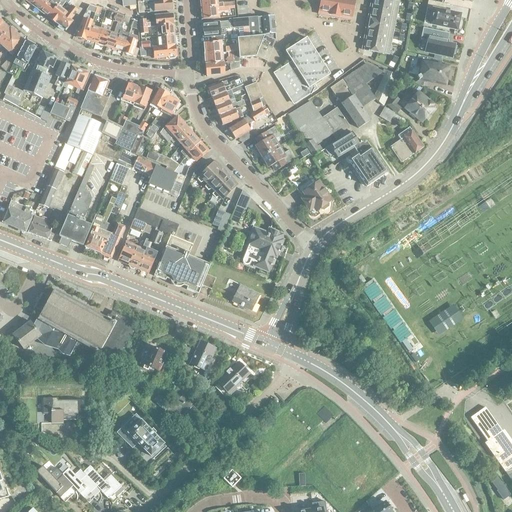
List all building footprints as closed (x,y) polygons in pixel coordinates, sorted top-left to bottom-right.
[(48,0),(36,0),(32,5),(40,12),(48,0)] [(48,18),(61,0),(54,0),(53,2),(50,0),(48,0),(40,12),(47,17),(47,18),(48,18)] [(61,0),(48,18),(56,25),(66,12),(61,8),(66,2),(68,3),(70,0),(61,0)] [(171,0),(162,0),(153,1),(154,12),(172,10),(171,0)] [(223,8),(222,3),(222,2),(218,3),(217,0),(199,0),(200,9),(223,8)] [(330,14),(332,0),(320,0),(319,12),(330,14)] [(332,0),(330,14),(340,16),(343,0),(332,0)] [(343,0),(340,16),(351,18),(354,0),(343,0)] [(397,12),(399,1),(392,0),(373,0),(372,7),(397,12)] [(66,12),(56,25),(57,25),(59,26),(58,27),(62,31),(63,30),(65,31),(73,22),(71,20),(78,11),(72,6),(66,12)] [(229,7),(223,8),(200,9),(201,20),(219,18),(219,12),(229,11),(229,7)] [(397,12),(372,7),(370,18),(395,23),(397,12)] [(429,24),(457,30),(460,15),(433,9),(429,24)] [(105,19),(113,21),(115,14),(107,12),(105,19)] [(155,27),(173,25),(174,25),(173,14),(154,16),(155,27)] [(119,35),(124,17),(119,16),(117,22),(114,33),(109,31),(104,46),(114,49),(119,35)] [(123,53),(128,37),(124,36),(130,17),(125,16),(124,17),(119,35),(114,49),(123,52),(123,53)] [(259,37),(264,36),(275,41),(273,16),(257,18),(259,37)] [(91,26),(91,25),(92,21),(82,18),(80,23),(81,23),(79,30),(78,29),(77,30),(78,31),(76,37),(75,37),(85,41),(91,26)] [(229,20),(229,22),(229,27),(229,28),(248,27),(247,18),(229,20)] [(247,18),(248,27),(249,38),(259,37),(257,18),(247,18)] [(395,23),(370,18),(368,29),(393,33),(395,23)] [(0,38),(9,28),(4,23),(3,24),(2,23),(2,22),(0,20),(0,21),(0,38)] [(140,28),(150,27),(150,21),(146,22),(146,20),(139,21),(140,28)] [(220,28),(229,27),(229,22),(202,24),(202,29),(201,31),(201,34),(203,36),(203,37),(212,36),(212,41),(223,40),(223,35),(221,35),(220,35),(220,28)] [(86,40),(95,43),(100,28),(91,25),(91,26),(85,41),(86,41),(86,40)] [(156,37),(174,35),(173,25),(155,27),(156,37)] [(10,28),(9,28),(0,38),(0,44),(4,49),(17,34),(10,28)] [(109,31),(100,28),(95,43),(104,46),(109,31)] [(423,28),(420,40),(428,41),(426,52),(434,54),(433,59),(440,60),(442,56),(451,58),(454,45),(446,44),(448,33),(423,28)] [(366,39),(391,44),(393,33),(368,29),(366,39)] [(25,41),(17,34),(4,49),(12,55),(1,67),(7,73),(8,74),(16,58),(25,41)] [(128,37),(123,53),(133,56),(136,57),(138,49),(135,49),(138,41),(138,36),(129,34),(128,37)] [(175,46),(174,35),(156,37),(157,47),(175,46)] [(267,61),(275,41),(264,36),(259,37),(249,38),(239,39),(240,44),(240,51),(241,58),(256,57),(267,61)] [(306,38),(285,52),(291,62),(273,73),(281,85),(283,84),(295,104),(317,90),(314,85),(330,75),(306,38)] [(391,44),(366,39),(364,50),(389,55),(391,44)] [(35,47),(25,41),(16,58),(27,64),(31,58),(35,49),(35,47)] [(204,54),(204,55),(222,53),(221,42),(204,44),(204,54)] [(233,52),(240,51),(240,44),(232,45),(232,46),(226,47),(226,52),(233,52)] [(175,46),(157,47),(152,48),(153,51),(148,51),(149,57),(153,57),(154,59),(168,57),(169,59),(174,59),(175,57),(176,57),(175,46)] [(31,58),(36,61),(40,52),(35,49),(31,58)] [(32,69),(23,91),(42,99),(51,77),(46,74),(50,66),(52,67),(56,58),(48,55),(48,54),(42,51),(42,52),(40,52),(36,61),(36,62),(39,63),(37,66),(38,67),(37,71),(32,69)] [(241,62),(241,58),(240,51),(233,52),(233,57),(227,58),(227,63),(230,63),(241,62)] [(204,55),(205,65),(223,63),(222,53),(204,55)] [(419,80),(414,83),(423,87),(424,80),(430,81),(433,83),(437,82),(444,84),(445,85),(445,84),(448,67),(449,67),(448,67),(442,66),(441,63),(442,60),(440,60),(433,59),(418,55),(416,66),(421,68),(419,76),(417,77),(419,80)] [(62,87),(70,66),(61,62),(57,72),(58,72),(56,76),(58,77),(54,86),(61,89),(62,87)] [(241,62),(230,63),(230,71),(242,67),(241,62)] [(223,63),(205,65),(206,77),(207,76),(213,76),(223,73),(223,63)] [(73,87),(80,70),(79,70),(78,69),(76,68),(74,68),(70,66),(62,87),(67,89),(68,85),(73,87)] [(80,70),(73,87),(83,91),(90,75),(86,73),(85,72),(82,71),(81,71),(80,70)] [(373,99),(383,106),(397,76),(383,70),(381,75),(383,76),(375,96),(373,99)] [(102,80),(94,76),(80,109),(101,118),(108,99),(102,97),(108,82),(107,82),(108,80),(103,78),(102,80)] [(211,98),(231,90),(243,85),(240,78),(229,82),(230,84),(224,87),(222,82),(215,85),(215,84),(208,87),(208,88),(207,88),(211,98)] [(250,104),(260,100),(262,99),(255,79),(251,80),(253,84),(244,88),(250,104)] [(370,120),(343,80),(331,88),(358,128),(370,120)] [(139,88),(128,84),(121,100),(133,105),(139,88)] [(14,88),(8,85),(4,94),(19,101),(21,96),(12,92),(14,88)] [(140,87),(139,88),(133,105),(132,106),(144,110),(151,91),(140,87)] [(161,111),(169,97),(170,95),(158,89),(150,106),(161,111)] [(215,107),(230,101),(228,96),(233,94),(231,90),(211,98),(215,107)] [(406,108),(405,109),(422,122),(429,113),(431,114),(435,109),(434,108),(435,106),(418,93),(410,103),(405,99),(401,103),(406,108)] [(385,105),(395,114),(399,109),(395,105),(398,101),(392,96),(385,105)] [(76,108),(78,102),(68,97),(67,101),(66,103),(76,108)] [(179,102),(169,97),(161,111),(172,116),(175,109),(177,110),(180,105),(178,104),(179,102)] [(52,110),(50,114),(56,117),(63,120),(69,122),(76,108),(66,103),(67,101),(63,99),(60,105),(55,103),(52,110)] [(230,101),(215,107),(219,117),(236,110),(235,109),(245,105),(243,100),(232,105),(230,101)] [(253,112),(260,108),(262,107),(260,100),(250,104),(253,112)] [(305,144),(313,156),(320,151),(319,151),(322,149),(319,145),(317,147),(316,145),(331,134),(336,141),(350,133),(350,126),(337,108),(322,119),(310,101),(289,114),(305,144)] [(45,121),(46,122),(50,114),(52,110),(45,107),(40,118),(45,121)] [(260,108),(253,112),(250,115),(235,124),(228,129),(231,134),(231,135),(232,138),(234,138),(235,140),(250,130),(246,125),(253,120),(254,121),(265,114),(260,108)] [(384,108),(379,117),(389,123),(391,119),(394,114),(384,108)] [(236,110),(219,117),(222,125),(239,119),(236,110)] [(123,127),(126,121),(128,116),(122,113),(117,124),(123,127)] [(394,114),(391,119),(398,123),(401,118),(394,114)] [(93,153),(99,139),(105,126),(79,115),(66,144),(82,151),(92,156),(93,153)] [(173,136),(184,126),(182,124),(183,123),(177,116),(165,127),(169,131),(165,135),(170,140),(173,136)] [(105,126),(99,139),(106,141),(111,144),(114,145),(122,129),(107,121),(105,126)] [(116,146),(123,150),(140,157),(147,140),(144,139),(145,135),(146,133),(144,132),(141,130),(141,128),(138,127),(126,121),(123,127),(122,129),(114,145),(116,146)] [(141,130),(144,132),(148,125),(142,121),(138,127),(141,128),(141,130)] [(145,135),(151,139),(158,129),(152,125),(146,133),(145,135)] [(180,145),(193,134),(187,127),(186,128),(184,126),(173,136),(170,140),(173,144),(176,141),(180,145)] [(262,157),(279,147),(274,139),(279,136),(274,127),(256,138),(259,144),(256,146),(257,148),(255,149),(258,154),(260,153),(262,157)] [(398,136),(400,140),(406,148),(408,147),(413,155),(423,148),(409,127),(398,136)] [(338,157),(354,148),(359,145),(350,133),(336,141),(325,148),(329,154),(334,151),(338,157)] [(188,153),(199,143),(198,141),(198,140),(193,134),(180,145),(184,149),(180,152),(185,157),(188,153)] [(93,153),(100,155),(106,141),(99,139),(93,153)] [(406,148),(400,140),(390,147),(401,163),(413,155),(408,147),(406,148)] [(106,141),(100,155),(105,157),(111,144),(106,141)] [(359,145),(354,148),(358,154),(349,160),(368,187),(388,172),(366,142),(364,144),(362,142),(359,145)] [(195,162),(208,151),(202,145),(201,145),(199,143),(188,153),(185,157),(188,161),(192,157),(195,162)] [(105,157),(110,160),(116,146),(114,145),(111,144),(105,157)] [(116,146),(110,160),(118,163),(123,150),(116,146)] [(263,161),(266,166),(267,168),(272,165),(275,171),(294,160),(288,151),(283,154),(279,147),(262,157),(264,160),(263,161)] [(128,165),(151,176),(153,173),(156,165),(140,157),(123,150),(118,163),(110,182),(122,187),(129,170),(127,168),(128,165)] [(156,153),(149,150),(147,156),(154,159),(156,153)] [(75,166),(62,193),(73,198),(93,156),(92,156),(82,151),(75,166)] [(313,156),(311,157),(312,158),(314,161),(315,161),(317,165),(320,163),(318,160),(323,157),(320,151),(313,156)] [(155,162),(166,167),(170,159),(160,155),(155,162)] [(170,159),(166,167),(166,169),(173,172),(179,165),(170,159)] [(204,188),(223,169),(222,168),(221,169),(216,164),(217,163),(215,161),(208,168),(203,163),(193,172),(191,176),(195,178),(199,182),(203,181),(206,184),(203,187),(204,188)] [(156,165),(153,173),(175,181),(177,175),(177,174),(173,172),(166,169),(156,165)] [(52,172),(50,178),(47,184),(46,186),(56,190),(63,173),(54,169),(52,172)] [(212,196),(231,177),(230,176),(229,177),(223,172),(224,171),(223,169),(204,188),(206,190),(210,189),(213,192),(210,194),(212,196)] [(285,169),(281,171),(286,179),(290,177),(287,172),(285,169)] [(153,173),(151,176),(148,184),(170,192),(169,195),(177,198),(182,184),(175,181),(153,173)] [(177,175),(175,181),(182,184),(184,178),(177,175)] [(231,179),(232,178),(231,177),(212,196),(214,198),(217,197),(221,200),(237,185),(231,179)] [(308,197),(306,198),(312,207),(314,205),(317,210),(320,208),(321,210),(323,210),(328,207),(328,204),(327,203),(330,201),(317,183),(304,192),(308,197)] [(43,195),(42,197),(39,205),(48,208),(56,190),(46,186),(45,191),(43,195)] [(59,244),(69,248),(71,242),(83,247),(83,245),(91,226),(81,222),(92,198),(91,198),(89,193),(89,192),(83,190),(79,188),(60,235),(61,234),(62,235),(59,244)] [(242,190),(236,206),(247,210),(251,201),(251,200),(250,198),(242,190)] [(119,193),(116,199),(110,213),(118,216),(126,196),(119,193)] [(111,197),(102,221),(106,222),(110,213),(116,199),(111,197)] [(10,226),(13,227),(20,211),(23,213),(25,208),(11,201),(2,223),(10,226)] [(26,233),(26,232),(35,212),(25,208),(23,213),(20,211),(13,227),(26,233)] [(139,222),(144,211),(138,209),(133,220),(139,222)] [(218,227),(224,212),(218,210),(212,225),(218,227)] [(149,213),(144,211),(139,222),(145,225),(149,213)] [(224,212),(218,227),(217,230),(224,232),(231,215),(224,212)] [(155,216),(149,213),(145,225),(150,227),(155,216)] [(40,237),(48,240),(49,235),(53,236),(56,228),(52,226),(54,223),(43,220),(44,217),(39,216),(39,217),(35,216),(28,233),(36,236),(40,237)] [(161,218),(155,216),(150,227),(155,229),(156,229),(161,218)] [(163,219),(158,230),(164,233),(169,222),(163,219)] [(142,231),(145,225),(139,222),(133,220),(130,229),(141,234),(142,231)] [(106,222),(102,221),(98,229),(94,227),(84,247),(93,251),(106,222)] [(101,254),(103,255),(107,244),(111,234),(107,232),(111,224),(106,222),(93,251),(94,251),(94,254),(99,256),(101,254)] [(169,222),(164,233),(171,235),(175,224),(169,222)] [(107,244),(103,255),(104,258),(108,260),(110,258),(111,258),(123,228),(116,225),(112,234),(111,234),(107,244)] [(142,231),(153,235),(155,231),(155,229),(150,227),(145,225),(142,231)] [(254,229),(247,245),(248,245),(243,260),(242,262),(244,264),(246,265),(248,265),(250,263),(251,261),(256,263),(255,266),(268,271),(274,256),(276,256),(282,241),(280,240),(282,235),(269,230),(267,235),(254,229)] [(162,234),(155,231),(153,235),(150,242),(157,245),(162,234)] [(182,285),(184,284),(188,285),(186,290),(198,295),(202,285),(206,274),(210,265),(188,256),(193,245),(170,235),(162,256),(156,271),(153,276),(166,281),(167,277),(171,278),(172,281),(173,284),(176,285),(179,286),(182,285)] [(138,270),(147,249),(150,242),(146,240),(142,248),(137,245),(128,265),(129,266),(130,268),(133,269),(135,268),(138,270)] [(137,245),(126,241),(118,261),(128,265),(137,245)] [(147,249),(138,270),(148,274),(150,268),(156,271),(162,256),(147,249)] [(216,278),(206,274),(202,285),(211,289),(216,278)] [(259,295),(240,285),(232,302),(251,311),(255,303),(259,295)] [(326,291),(320,287),(317,292),(323,296),(326,291)] [(130,326),(132,323),(112,311),(110,316),(108,319),(54,290),(49,298),(45,296),(38,309),(42,311),(38,320),(40,321),(33,326),(30,322),(12,335),(22,349),(39,336),(71,354),(72,352),(91,362),(93,358),(113,369),(135,328),(134,328),(130,326)] [(315,308),(310,305),(306,314),(314,318),(318,312),(314,309),(315,308)] [(195,349),(190,358),(193,359),(190,364),(204,371),(205,370),(202,369),(205,363),(208,364),(215,349),(200,342),(200,343),(196,352),(194,351),(195,349)] [(159,361),(162,353),(162,352),(161,352),(162,351),(155,348),(154,349),(153,349),(152,352),(149,350),(147,355),(147,354),(144,361),(142,360),(141,364),(144,365),(143,368),(147,370),(149,367),(158,371),(162,362),(159,361)] [(235,387),(249,374),(239,363),(231,370),(230,368),(225,372),(227,374),(217,383),(225,391),(232,385),(235,387)] [(8,384),(4,380),(0,384),(4,389),(8,384)] [(156,403),(162,397),(159,394),(153,400),(156,403)] [(303,394),(240,453),(264,477),(296,447),(350,503),(385,470),(334,415),(333,416),(324,407),(320,411),(303,394)] [(162,397),(156,403),(178,425),(176,422),(193,406),(183,395),(172,406),(162,396),(162,397)] [(82,400),(58,400),(58,399),(41,399),(41,423),(51,424),(63,424),(63,416),(77,416),(77,412),(82,412),(82,400)] [(511,445),(485,407),(470,418),(487,441),(484,443),(503,470),(505,472),(511,481),(511,445)] [(220,423),(212,415),(205,419),(215,429),(220,423)] [(126,432),(150,457),(164,444),(140,419),(126,432)] [(77,490),(56,469),(50,474),(42,466),(36,472),(64,502),(77,491),(77,490)] [(101,490),(112,503),(124,491),(110,475),(103,481),(89,467),(83,472),(86,475),(100,491),(101,490)] [(89,502),(100,491),(86,475),(83,472),(80,468),(73,474),(68,469),(63,474),(57,468),(56,469),(77,490),(77,491),(89,502)] [(232,470),(231,470),(223,478),(223,479),(231,487),(232,487),(240,479),(241,479),(241,478),(232,470)] [(304,474),(298,475),(299,487),(306,486),(304,474)] [(498,477),(491,482),(498,490),(496,491),(503,500),(511,494),(504,485),(498,477)] [(312,510),(298,511),(297,511),(326,511),(325,501),(311,503),(312,510)] [(366,507),(358,511),(391,511),(385,502),(372,510),(369,505),(366,502),(368,506),(366,507)]
